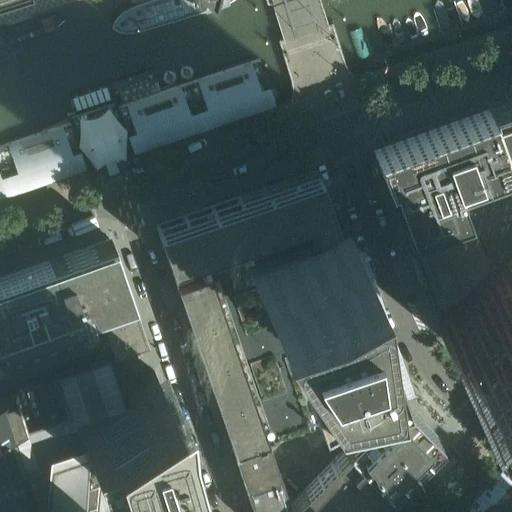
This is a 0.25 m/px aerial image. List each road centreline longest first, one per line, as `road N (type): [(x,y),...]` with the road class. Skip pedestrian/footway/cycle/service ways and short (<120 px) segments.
road 1 (residential): [(489,428),(413,340),(336,122)]
road 2 (residential): [(124,200),(229,511)]
road 3 (residential): [(336,122),(124,200)]
road 4 (residential): [(511,61),(336,122)]
road 5 (unknown): [(0,388),(166,326)]
road 6 (residential): [(124,200),(0,244)]
road 7 (residential): [(293,0),(336,122)]
